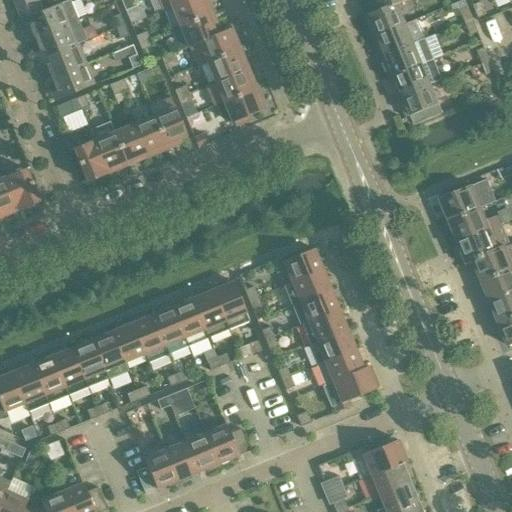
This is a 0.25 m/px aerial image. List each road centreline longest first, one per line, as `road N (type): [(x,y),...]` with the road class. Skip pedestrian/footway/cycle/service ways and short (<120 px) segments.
road 1 (tertiary): [(453,392),(338,118)]
road 2 (residential): [(77,224),(338,118)]
road 3 (residential): [(77,224),(0,35)]
road 4 (residential): [(164,511),(302,456)]
road 5 (tertiary): [(501,511),(453,392)]
road 6 (tertiary): [(338,118),(292,0)]
